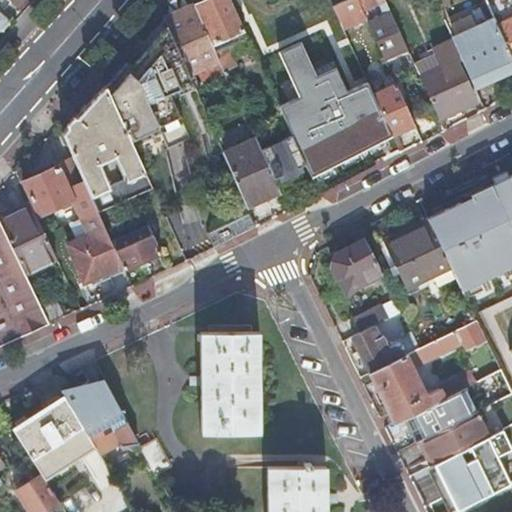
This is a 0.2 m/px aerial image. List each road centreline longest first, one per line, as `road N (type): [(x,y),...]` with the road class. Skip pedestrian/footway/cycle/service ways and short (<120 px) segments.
road 1 (residential): [(0,374),(267,248)]
road 2 (residential): [(267,248),(397,511)]
road 3 (residential): [(511,123),(267,248)]
road 4 (secondary): [(0,103),(97,0)]
